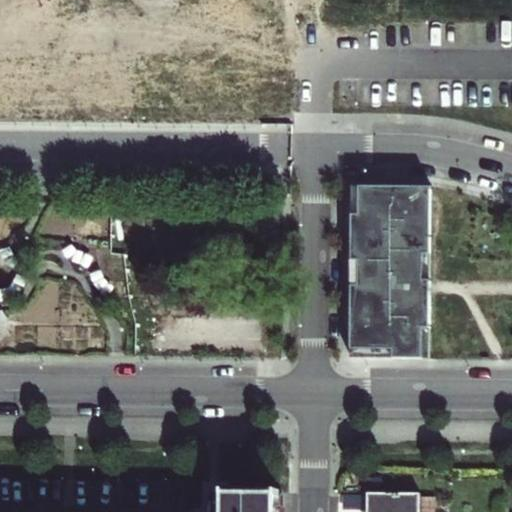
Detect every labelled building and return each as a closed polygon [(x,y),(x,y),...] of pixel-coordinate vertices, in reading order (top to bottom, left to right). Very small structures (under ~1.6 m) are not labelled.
[(431,288),(432,187),(353,187),(351,359),(423,359),(423,329),(430,329),(431,288)] [(255,322),(230,324),(231,338),(256,337),(255,322)] [(225,488),(226,493),(253,493),(253,486),(227,486),(227,482),(218,482),(218,488),(225,488)] [(280,511),(280,493),(253,493),(226,493),(225,511),(280,511)] [(368,511),(420,511),(421,499),(421,494),(368,494),(368,511)] [(435,511),(436,498),(421,499),(420,511),(435,511)]
